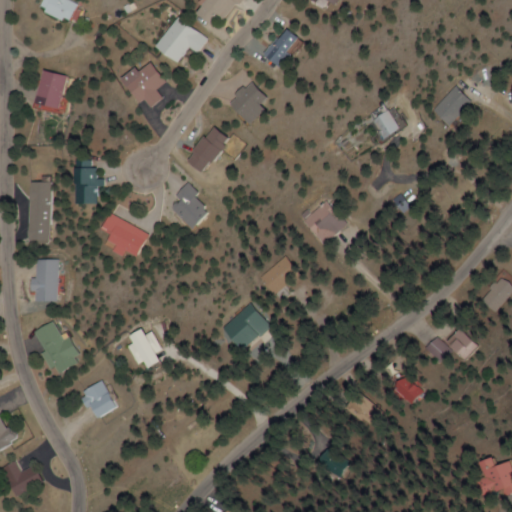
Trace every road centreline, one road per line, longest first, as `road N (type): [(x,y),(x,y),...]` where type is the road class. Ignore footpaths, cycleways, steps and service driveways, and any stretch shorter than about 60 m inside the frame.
road 1 (residential): [(76,511),(81,492),(73,468),(13,342),(2,0)]
road 2 (residential): [(176,511),(274,422),(442,301),(511,218)]
road 3 (residential): [(266,0),(144,168)]
